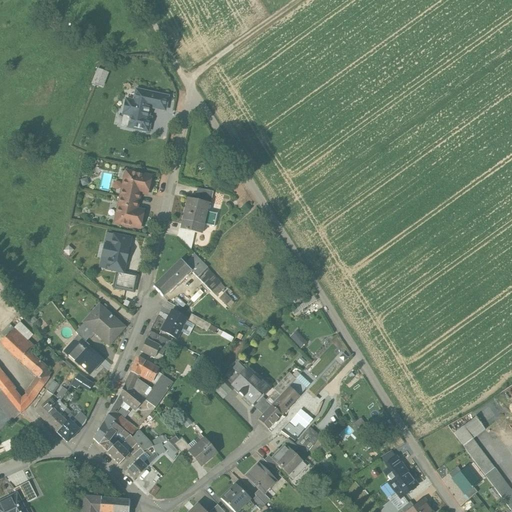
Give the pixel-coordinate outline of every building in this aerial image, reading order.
[(138,91),(136,90),(134,102),(126,100),(123,115),(131,117),(128,128),(148,132),(151,119),(147,118),(149,107),(165,110),(168,97),(144,92),(144,91),(139,90),(138,91)] [(150,177),(125,172),(120,198),(137,201),(139,193),(146,194),(150,177)] [(213,192),(199,189),(197,201),(208,203),(210,204),(213,192)] [(137,201),(120,198),(114,223),(138,228),(142,211),(136,210),(137,201)] [(197,201),(187,198),(180,230),(182,231),(194,233),(195,234),(196,232),(199,227),(202,228),(203,225),(213,227),(216,214),(206,211),(208,203),(197,201)] [(194,233),(182,231),(180,240),(190,250),(194,233)] [(112,272),(117,273),(123,274),(123,273),(131,239),(111,235),(109,245),(105,244),(102,258),(109,259),(106,269),(113,271),(112,272)] [(181,260),(154,287),(161,295),(170,292),(191,270),(181,260)] [(217,277),(207,267),(197,278),(207,288),(217,277)] [(123,274),(117,273),(113,288),(134,293),(137,276),(123,273),(123,274)] [(124,328),(100,307),(93,314),(99,319),(91,328),(110,345),(124,328)] [(172,310),(161,330),(177,339),(188,319),(172,310)] [(211,324),(192,314),(188,321),(207,331),(211,324)] [(20,323),(4,339),(1,337),(0,338),(0,342),(14,356),(23,346),(33,335),(20,323)] [(301,347),(307,339),(295,329),(289,337),(301,347)] [(170,341),(150,332),(147,337),(156,342),(154,345),(159,347),(156,353),(160,356),(166,345),(168,346),(170,341)] [(89,345),(80,337),(79,336),(75,340),(79,344),(85,349),(89,345)] [(156,342),(147,337),(140,352),(154,358),(156,353),(159,347),(154,345),(156,342)] [(85,349),(79,344),(69,355),(90,374),(100,363),(85,349)] [(47,369),(23,346),(14,356),(37,378),(38,378),(44,373),(47,369)] [(172,384),(157,373),(159,369),(138,358),(129,377),(138,382),(139,377),(140,374),(153,382),(154,380),(157,383),(153,388),(164,396),(172,384)] [(13,386),(0,369),(0,388),(21,413),(24,409),(19,399),(13,386)] [(266,389),(247,371),(233,386),(252,404),(253,404),(260,395),(263,398),(268,392),(266,390),(266,389)] [(37,378),(25,394),(19,399),(24,409),(30,403),(49,377),(44,373),(38,378),(37,378)] [(75,375),(72,385),(86,389),(89,379),(75,375)] [(138,382),(129,377),(125,384),(133,391),(136,393),(140,384),(137,383),(138,382)] [(60,385),(54,381),(47,391),(52,395),(60,385)] [(294,383),(290,388),(300,397),(303,392),(294,383)] [(133,391),(125,385),(114,404),(119,408),(122,404),(124,405),(123,407),(127,411),(131,407),(136,410),(137,408),(140,405),(140,404),(144,400),(136,393),(133,391)] [(21,413),(0,388),(0,406),(13,421),(19,415),(21,413)] [(63,388),(57,398),(61,401),(67,391),(63,388)] [(164,396),(153,388),(145,400),(155,409),(164,396)] [(279,399),(272,407),(282,416),(300,397),(290,388),(284,394),(279,399)] [(281,390),(276,395),(279,399),(284,394),(281,390)] [(263,398),(260,395),(253,404),(265,415),(270,409),(266,404),(267,402),(263,398)] [(54,404),(49,400),(43,406),(44,407),(38,413),(46,422),(56,412),(51,407),(54,404)] [(58,404),(56,402),(54,404),(51,407),(56,412),(46,422),(57,433),(67,422),(65,420),(67,417),(62,412),(66,408),(61,401),(58,404)] [(137,430),(116,413),(119,408),(114,404),(107,416),(132,435),(137,430)] [(282,416),(272,407),(270,409),(265,415),(259,421),(268,430),(282,416)] [(67,422),(57,433),(67,443),(79,431),(71,423),(75,419),(70,414),(72,413),(66,408),(62,412),(67,417),(65,420),(67,422)] [(106,417),(93,439),(99,445),(113,423),(106,417)] [(511,511),(511,493),(472,441),(485,430),(475,419),(454,434),(509,508),(511,511)] [(296,426),(290,422),(286,427),(281,432),(296,442),(306,430),(299,424),(296,426)] [(113,423),(99,445),(106,453),(116,443),(112,439),(116,434),(118,435),(120,432),(122,430),(113,423)] [(125,440),(130,436),(122,430),(120,432),(122,433),(121,436),(125,440)] [(152,448),(138,432),(133,439),(144,452),(152,448)] [(302,437),(295,446),(298,448),(306,454),(312,446),(302,437)] [(192,450),(181,438),(174,445),(190,463),(194,459),(189,453),(192,450)] [(144,452),(133,439),(126,444),(131,449),(129,451),(137,460),(145,453),(144,452)] [(216,454),(204,439),(192,450),(189,453),(194,459),(201,467),(216,454)] [(295,446),(287,440),(283,444),(284,445),(285,445),(293,453),(298,448),(295,446)] [(129,456),(116,443),(106,453),(119,466),(129,456)] [(135,461),(126,469),(128,471),(125,474),(133,481),(162,454),(158,445),(152,448),(155,453),(143,465),(139,460),(136,462),(135,461)] [(293,453),(285,445),(284,445),(279,451),(279,450),(274,455),(275,455),(271,459),(278,466),(290,479),(304,465),(293,453)] [(278,466),(271,459),(269,457),(264,461),(270,467),(274,470),(278,466)] [(390,481),(405,470),(396,458),(386,465),(389,469),(384,473),(390,481)] [(264,461),(263,459),(258,464),(266,472),(270,467),(264,461)] [(266,472),(258,464),(245,477),(259,491),(264,496),(264,495),(277,483),(266,472)] [(457,468),(449,474),(452,479),(460,472),(457,468)] [(460,472),(452,479),(458,486),(458,485),(462,490),(462,491),(465,495),(473,488),(479,484),(477,485),(472,479),(474,478),(466,468),(460,472)] [(417,486),(405,470),(390,481),(388,482),(400,499),(417,486)] [(252,501),(235,485),(221,500),(233,511),(253,511),(257,508),(251,502),(252,501)] [(26,499),(20,487),(13,490),(16,494),(17,494),(20,501),(26,499)] [(465,495),(468,500),(477,493),(473,488),(465,495)] [(264,496),(259,491),(254,496),(256,497),(264,506),(269,501),(264,495),(264,496)] [(16,494),(0,501),(0,511),(25,511),(20,501),(17,494),(16,494)] [(252,501),(251,502),(257,508),(260,511),(264,506),(256,497),(252,501)] [(98,511),(100,499),(84,498),(82,511),(98,511)] [(128,511),(130,501),(100,499),(98,511),(128,511)] [(423,500),(407,511),(431,511),(428,508),(428,507),(428,506),(423,501),(423,500)] [(397,511),(389,502),(379,510),(380,511),(397,511)]
